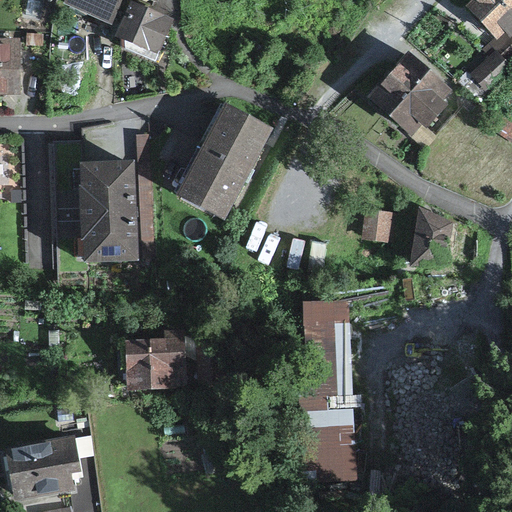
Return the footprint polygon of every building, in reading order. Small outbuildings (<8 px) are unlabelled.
[(72,0),(70,6),(110,23),(119,0),(150,0),(151,0),(72,0)] [(511,0),(485,0),(473,12),(507,46),(474,78),(490,94),(511,72),(511,0)] [(169,26),(131,11),(119,41),(157,56),(169,26)] [(20,40),(0,40),(0,97),(23,97),(20,40)] [(459,102),(414,59),(373,102),(418,144),(459,102)] [(270,137),(220,113),(176,202),(226,227),(270,137)] [(511,148),(511,125),(495,116),(485,133),(511,148)] [(144,166),(83,168),(86,267),(146,265),(144,166)] [(396,246),(399,215),(363,211),(360,243),(396,246)] [(457,223),(424,217),(415,268),(449,274),(457,223)] [(354,483),(343,307),(309,309),(313,373),(299,373),(307,486),(354,483)] [(185,339),(119,343),(123,396),(188,392),(185,339)] [(82,442),(9,456),(19,508),(92,494),(82,442)]
